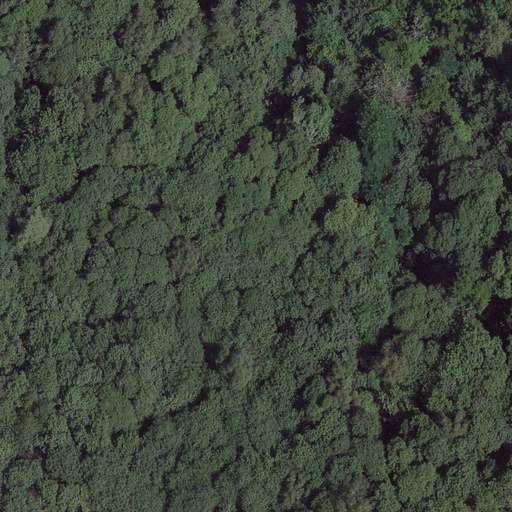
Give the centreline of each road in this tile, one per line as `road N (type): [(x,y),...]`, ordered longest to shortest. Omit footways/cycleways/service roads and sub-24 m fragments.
road 1 (track): [(314,0),(316,76),(333,128),(373,190),(439,237),(478,291),(479,304),(471,307),(438,295),(364,231),(75,39),(41,0)]
road 2 (track): [(511,24),(468,49),(435,46),(382,0)]
